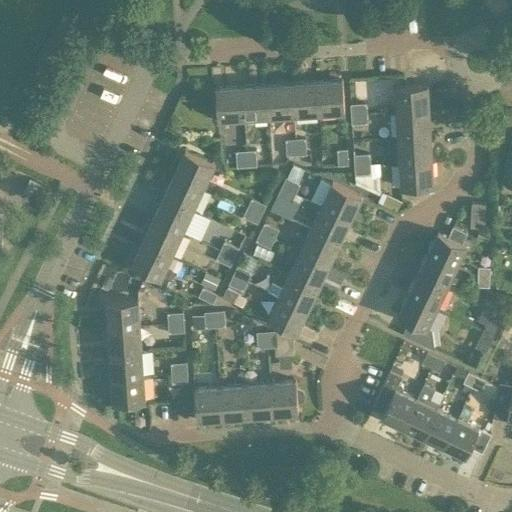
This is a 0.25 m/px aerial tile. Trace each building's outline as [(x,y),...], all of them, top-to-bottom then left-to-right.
[(316,79),(318,112),(344,110),(341,77),(316,79)] [(316,79),(291,80),(293,114),(318,112),(316,79)] [(291,80),(266,82),(268,115),(293,114),(291,80)] [(266,82),(241,84),(243,117),(268,115),(266,82)] [(396,110),(428,109),(427,83),(394,85),(396,110)] [(217,119),(243,117),(241,84),(215,86),(217,119)] [(351,104),(352,114),(367,113),(367,103),(351,104)] [(396,110),(397,135),(429,133),(428,109),(396,110)] [(367,113),(352,114),(352,124),(368,123),(367,113)] [(397,135),(398,160),(431,158),(429,133),(397,135)] [(511,133),(503,180),(511,182),(511,133)] [(286,155),(296,154),(295,138),(285,139),(286,155)] [(305,138),(295,138),(296,154),(306,154),(305,138)] [(338,165),(348,164),(347,148),(336,149),(338,165)] [(174,173),(203,187),(208,189),(219,166),(185,150),(174,173)] [(236,166),(246,166),(245,150),(235,151),(236,166)] [(255,150),(245,150),(246,166),(256,165),(255,150)] [(354,154),(355,164),(371,163),(370,154),(354,154)] [(432,184),(431,158),(398,160),(399,185),(432,184)] [(371,163),(355,164),(355,175),(372,174),(371,163)] [(174,173),(163,195),(192,210),(203,187),(174,173)] [(286,177),(282,186),(296,192),(300,184),(286,177)] [(320,204),(349,218),(360,195),(331,181),(320,204)] [(296,192),(282,186),(277,194),(292,201),(296,192)] [(292,201),(277,194),(271,208),(290,217),(298,201),(293,198),(292,201)] [(163,195),(152,218),(181,232),(192,210),(163,195)] [(252,198),(248,207),(262,214),(266,205),(252,198)] [(487,203),(472,202),(471,226),(485,226),(487,203)] [(320,204),(309,227),(338,241),(349,218),(320,204)] [(262,214),(248,207),(243,216),(257,222),(262,214)] [(152,218),(141,241),(170,255),(181,232),(152,218)] [(264,223),(260,231),(274,238),(278,229),(264,223)] [(427,252),(456,266),(466,244),(462,242),(467,231),(453,225),(448,236),(437,231),(427,252)] [(309,227),(298,250),(327,264),(338,241),(309,227)] [(274,238),(260,231),(256,240),(270,247),(274,238)] [(159,278),(170,255),(141,241),(130,264),(159,278)] [(224,241),(220,250),(234,256),(238,248),(224,241)] [(234,256),(220,250),(216,259),(230,265),(234,256)] [(298,250),(287,272),(316,286),(327,264),(298,250)] [(427,252),(417,272),(446,286),(456,266),(427,252)] [(238,265),(233,274),(248,281),(252,272),(238,265)] [(478,266),(477,276),(489,276),(490,267),(478,266)] [(219,278),(206,272),(201,282),(214,288),(219,278)] [(268,291),(276,295),(277,295),(305,309),(316,286),(287,272),(281,286),(272,282),(268,291)] [(417,272),(407,293),(436,307),(446,286),(417,272)] [(248,281),(233,274),(229,283),(244,290),(248,281)] [(489,276),(477,276),(477,287),(489,287),(489,276)] [(221,295),(233,301),(237,292),(225,286),(221,295)] [(203,287),(199,296),(213,303),(217,294),(203,287)] [(426,326),(436,307),(407,293),(397,314),(408,320),(402,333),(434,349),(432,329),(426,326)] [(294,332),(305,309),(277,295),(276,295),(265,318),(294,332)] [(106,326),(138,324),(137,299),(105,301),(106,326)] [(493,309),(484,329),(495,334),(504,314),(493,309)] [(192,328),(215,326),(214,310),(203,311),(204,314),(191,315),(192,328)] [(214,310),(215,326),(225,326),(224,310),(214,310)] [(167,312),(167,322),(184,321),(183,311),(167,312)] [(184,321),(167,322),(168,333),(184,331),(184,321)] [(106,326),(108,351),(140,349),(138,324),(106,326)] [(495,334),(484,329),(475,347),(486,352),(495,334)] [(264,331),(265,347),(274,346),(274,355),(294,354),(293,338),(276,330),(264,331)] [(257,347),(265,347),(264,331),(255,331),(257,347)] [(108,351),(109,376),(141,374),(140,349),(108,351)] [(421,362),(430,366),(435,355),(426,351),(421,362)] [(444,360),(435,355),(430,366),(439,371),(444,360)] [(170,363),(171,372),(187,371),(186,362),(170,363)] [(403,370),(392,365),(390,368),(401,374),(403,370)] [(381,416),(402,426),(416,397),(402,390),(403,388),(402,384),(398,382),(402,374),(401,374),(390,368),(372,407),(383,412),(381,416)] [(187,371),(171,372),(172,383),(188,382),(187,371)] [(463,383),(471,386),(476,375),(468,371),(463,383)] [(143,399),(141,374),(109,376),(111,401),(143,399)] [(486,380),(476,375),(471,386),(472,386),(481,391),(486,380)] [(268,380),(270,413),(296,411),(293,378),(268,380)] [(268,380),(243,382),(245,414),(270,413),(268,380)] [(493,416),(511,419),(511,381),(511,385),(498,382),(493,416)] [(243,382),(218,384),(220,416),(245,414),(243,382)] [(423,383),(416,397),(402,426),(423,435),(436,407),(423,400),(430,398),(434,388),(423,383)] [(195,418),(220,416),(218,384),(192,386),(195,418)] [(462,406),(457,417),(443,445),(464,455),(478,427),(466,421),(471,411),(462,406)] [(457,417),(436,407),(423,435),(443,445),(457,417)]
